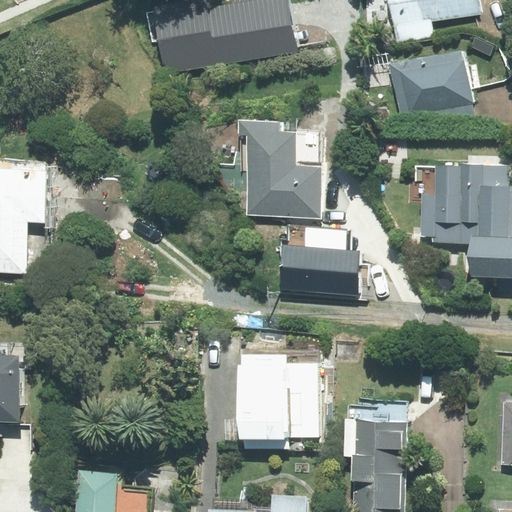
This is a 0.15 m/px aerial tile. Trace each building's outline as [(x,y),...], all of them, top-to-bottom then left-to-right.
[(389,0),(396,45),(434,40),(432,25),(482,17),(479,0),(389,0)] [(185,17),(195,72),(276,59),(266,4),(185,17)] [(390,67),(400,121),(423,116),(431,135),(477,127),(463,54),(390,67)] [(284,125),(238,124),(238,141),(246,141),(246,219),(287,220),(287,243),(322,243),(323,171),(297,170),(297,135),(284,135),(284,125)] [(484,171),(435,170),(434,197),(422,197),(421,240),(434,240),(434,247),(470,247),(469,282),(511,282),(511,243),(509,244),(510,190),(484,190),(484,171)] [(0,172),(0,275),(27,277),(29,227),(45,227),(47,176),(0,172)] [(17,428),(20,362),(0,360),(0,445),(1,428),(17,428)] [(283,447),(283,382),(240,382),(240,447),(283,447)] [(511,404),(502,404),(501,468),(511,467),(511,404)] [(405,511),(408,427),(355,426),(352,511),(405,511)] [(74,474),(70,511),(115,511),(118,478),(74,474)] [(306,511),(307,500),(272,500),(271,511),(306,511)]
